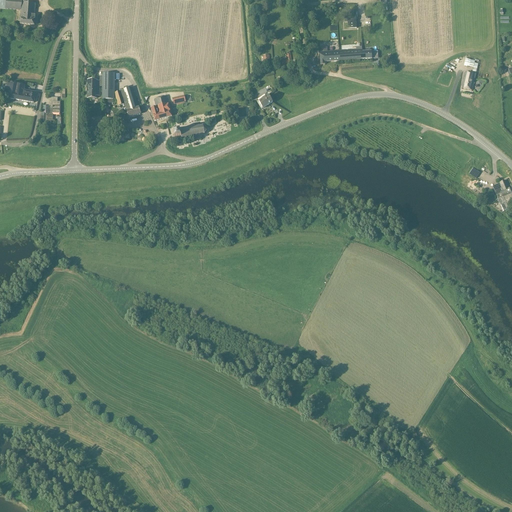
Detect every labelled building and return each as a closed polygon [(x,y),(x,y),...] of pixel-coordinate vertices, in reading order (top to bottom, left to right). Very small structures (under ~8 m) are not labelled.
[(34,25),(35,20),(35,15),(36,4),(26,3),(26,0),(32,0),(42,1),(41,0),(6,0),(6,1),(0,0),(0,8),(5,9),(21,11),(20,19),(21,19),(20,24),(34,25)] [(325,63),(362,60),(372,60),(371,52),(362,52),(362,50),(327,52),(327,47),(320,47),(320,53),(319,53),(320,65),(325,65),(325,63)] [(469,67),(473,68),(474,64),(475,62),(470,61),(465,59),(464,66),(469,67)] [(473,68),(472,73),(467,73),(465,72),(461,88),(464,89),(472,91),(476,74),(478,65),(474,64),(473,68)] [(115,74),(102,74),(102,77),(102,87),(102,100),(114,100),(114,95),(118,107),(124,105),(120,92),(115,94),(115,74)] [(102,87),(102,77),(99,77),(99,81),(87,81),(87,99),(97,99),(97,96),(99,96),(99,87),(102,87)] [(5,93),(6,93),(5,98),(8,98),(8,99),(34,104),(36,93),(24,91),(25,86),(8,83),(7,87),(6,87),(5,93)] [(133,88),(120,92),(124,105),(125,105),(129,118),(141,114),(133,88)] [(183,95),(171,98),(173,105),(185,102),(183,95)] [(157,107),(160,120),(171,117),(166,97),(154,100),(156,108),(157,107)] [(258,103),(263,109),(272,103),(268,97),(258,103)] [(57,99),(50,98),(50,102),(51,103),(51,107),(46,107),(45,121),(52,122),(53,116),(52,116),(52,114),(60,114),(60,103),(57,103),(57,99)] [(157,107),(156,108),(151,109),(154,121),(160,120),(157,107)] [(180,131),(173,132),(174,138),(181,137),(182,139),(200,135),(204,134),(206,131),(206,128),(203,126),(203,123),(198,124),(194,125),(195,127),(180,129),(180,131)] [(473,168),(469,174),(475,179),(480,173),(473,168)] [(511,207),(511,190),(508,180),(492,187),(503,212),(511,207)]
